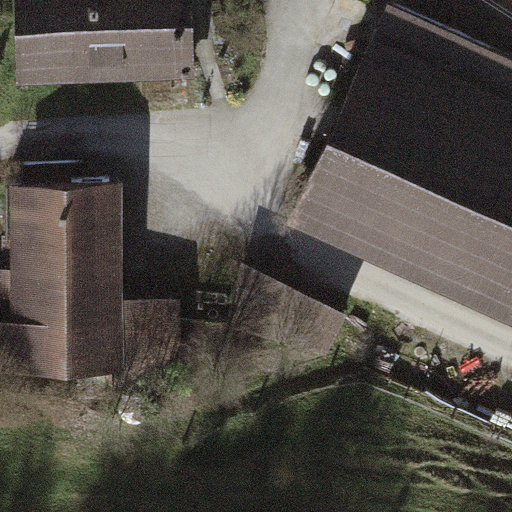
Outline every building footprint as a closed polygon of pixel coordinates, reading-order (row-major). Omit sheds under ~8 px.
[(19,0),(21,84),(196,81),(194,0),(19,0)] [(511,58),(395,5),(297,220),(511,318),(511,58)] [(126,182),(11,183),(12,318),(0,317),(0,372),(184,372),(184,297),(126,297),(126,182)] [(352,311),(244,264),(230,330),(333,355),(352,311)] [(83,453),(50,452),(49,477),(82,478),(83,453)]
